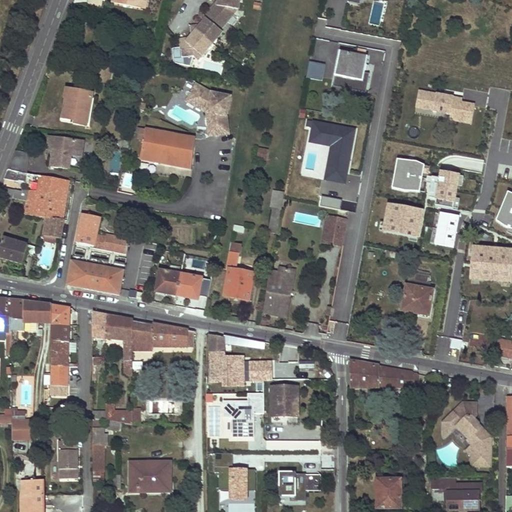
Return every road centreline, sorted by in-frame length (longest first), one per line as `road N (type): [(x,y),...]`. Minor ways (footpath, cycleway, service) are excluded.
road 1 (residential): [(342,349),(56,295)]
road 2 (residential): [(511,379),(342,349)]
road 3 (unclassified): [(0,154),(60,0)]
road 4 (residential): [(342,511),(342,349)]
road 5 (unknown): [(500,377),(501,511)]
